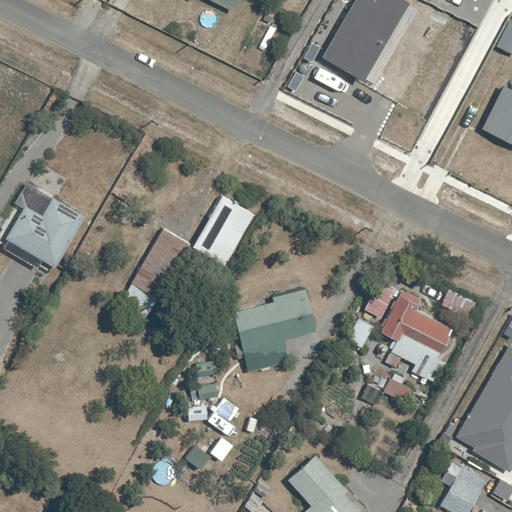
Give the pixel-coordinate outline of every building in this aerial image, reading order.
[(207,0),(234,12),(239,0),(207,0)] [(497,46),(511,53),(511,23),(509,22),(497,46)] [(482,129),(511,143),(511,90),(503,86),(482,129)] [(254,213),(222,194),(192,243),(224,263),(254,213)] [(53,197),(44,213),(27,204),(7,239),(57,267),(86,215),(53,197)] [(190,243),(162,227),(124,296),(152,312),(190,243)] [(365,308),(382,316),(396,288),(379,280),(365,308)] [(316,329),(306,288),(273,297),(274,300),(233,310),(248,371),(288,361),(283,337),(316,329)] [(446,362),(439,359),(453,327),(415,309),(420,298),(402,290),(382,331),(396,337),(385,361),(396,366),(401,355),(416,362),(411,371),(437,382),(446,362)] [(448,290),(440,308),(469,322),(478,303),(448,290)] [(374,325),(359,317),(346,339),(361,347),(374,325)] [(511,471),(511,469),(511,343),(510,343),(458,436),(475,446),(472,450),(511,471)] [(216,373),(215,360),(197,362),(199,375),(216,373)] [(412,388),(391,377),(383,391),(404,402),(412,388)] [(300,385),(285,379),(278,400),(293,405),(300,385)] [(273,405),(259,405),(259,423),(274,423),(273,405)] [(361,511),(344,492),(347,490),(316,454),(288,478),(311,505),(302,511),(361,511)] [(468,511),(486,480),(461,467),(451,461),(441,478),(452,484),(440,506),(451,511),(468,511)] [(511,489),(511,484),(500,479),(493,492),(507,499),(511,489)] [(259,511),(265,501),(252,494),(244,508),(251,511),(259,511)]
